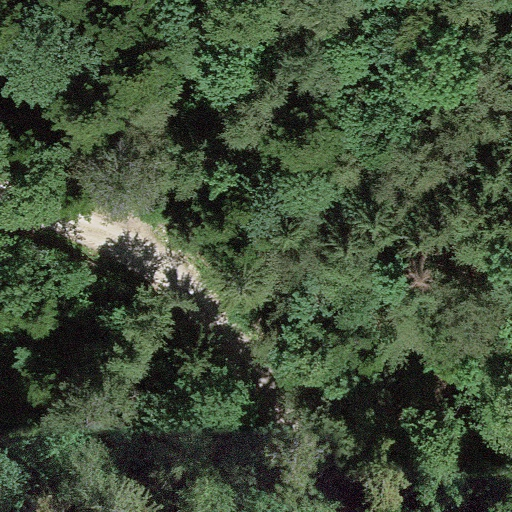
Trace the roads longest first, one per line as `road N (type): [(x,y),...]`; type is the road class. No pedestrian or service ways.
road 1 (track): [(292,511),(152,259)]
road 2 (track): [(152,259),(0,224)]
